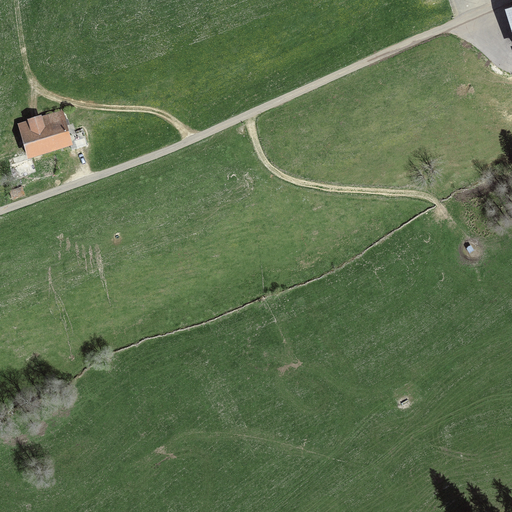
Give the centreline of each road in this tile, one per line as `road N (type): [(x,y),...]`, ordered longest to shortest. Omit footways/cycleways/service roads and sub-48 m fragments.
road 1 (track): [(0,213),(199,142),(511,0)]
road 2 (track): [(199,142),(169,116),(75,106),(38,92),(18,0)]
road 3 (track): [(252,118),(277,169),(314,188),(426,196),(451,220)]
